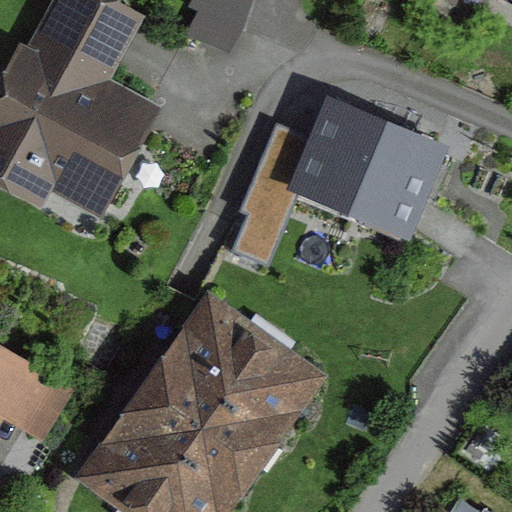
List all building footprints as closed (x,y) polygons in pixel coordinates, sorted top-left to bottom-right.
[(147,20),(106,0),(52,0),(0,103),(0,178),(97,226),(156,108),(114,87),(147,20)] [(197,0),(187,26),(236,45),(254,0),(197,0)] [(400,253),(445,156),(327,101),(311,136),(280,121),(234,221),(285,245),(302,208),(400,253)] [(107,511),(239,511),(329,385),(209,300),(75,489),(107,511)] [(44,441),(75,388),(0,344),(0,421),(3,417),(44,441)]
